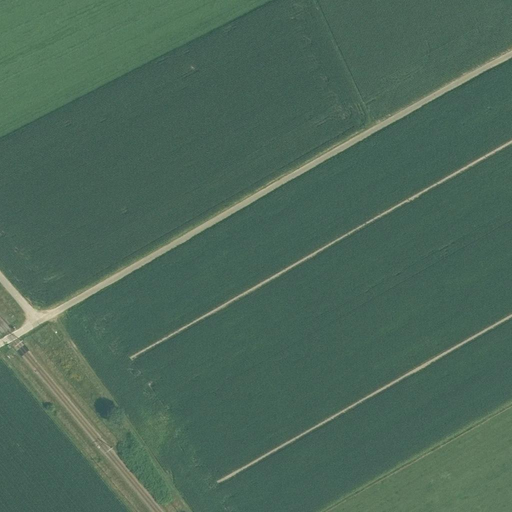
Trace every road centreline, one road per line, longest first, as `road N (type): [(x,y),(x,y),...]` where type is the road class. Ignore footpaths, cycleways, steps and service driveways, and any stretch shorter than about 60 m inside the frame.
road 1 (unclassified): [(511,54),(37,321)]
road 2 (track): [(50,315),(189,511)]
